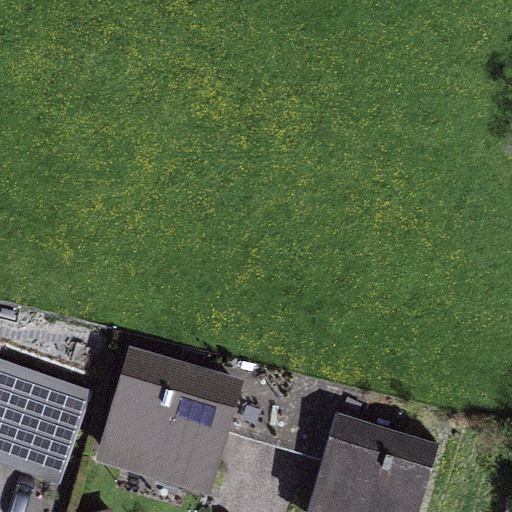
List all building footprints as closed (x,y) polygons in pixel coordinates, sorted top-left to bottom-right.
[(209,375),(132,353),(103,451),(207,481),(223,425),(235,383),(209,375)] [(223,425),(272,440),(293,372),(215,354),(209,375),(235,383),(223,425)] [(0,451),(47,467),(72,393),(0,369),(0,451)] [(293,372),(272,440),(323,456),(336,414),(361,422),(371,391),(293,372)] [(361,422),(336,414),(323,456),(307,510),(313,511),(417,511),(437,444),(361,422)]
